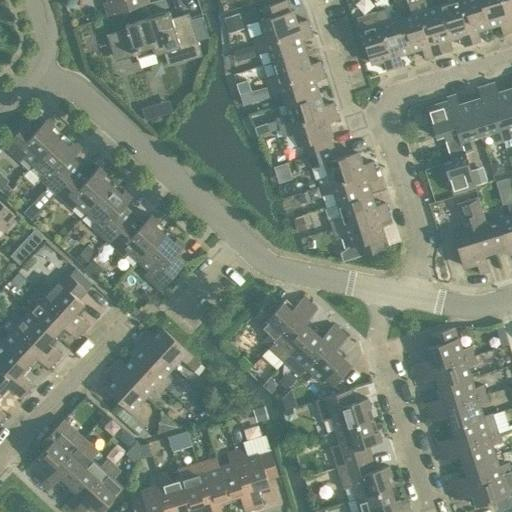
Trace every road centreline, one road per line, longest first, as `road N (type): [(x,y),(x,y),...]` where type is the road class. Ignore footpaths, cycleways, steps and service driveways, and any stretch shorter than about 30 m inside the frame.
road 1 (residential): [(386,289),(274,267),(68,84),(39,73)]
road 2 (residential): [(427,511),(377,352),(386,289)]
road 3 (residential): [(410,293),(418,237),(377,107)]
road 4 (residential): [(0,463),(118,325)]
road 5 (residential): [(316,2),(348,117),(377,107)]
road 6 (residential): [(377,107),(511,61)]
